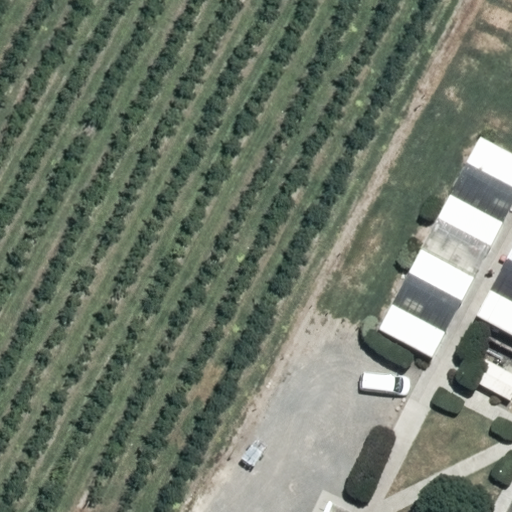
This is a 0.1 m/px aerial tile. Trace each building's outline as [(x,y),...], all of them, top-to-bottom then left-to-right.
[(511,151),(477,133),(461,164),(511,190),(511,151)] [(443,196),(432,218),(490,245),(500,223),(443,196)] [(511,237),(502,255),(511,260),(511,237)] [(419,248),(407,270),(456,298),(469,276),(419,248)] [(511,302),(487,290),(473,317),(511,337),(511,302)] [(390,304),(376,327),(426,356),(440,333),(390,304)] [(511,375),(469,347),(456,367),(503,398),(511,383),(511,375)]
